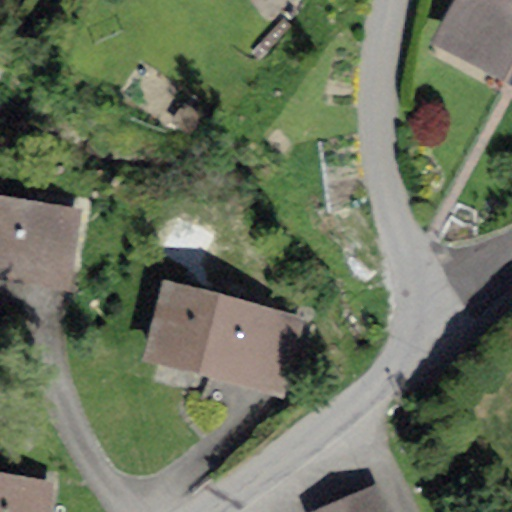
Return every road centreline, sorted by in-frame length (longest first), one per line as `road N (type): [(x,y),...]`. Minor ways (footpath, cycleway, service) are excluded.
road 1 (residential): [(431,356),(397,289),(377,180),(380,46),(395,0)]
road 2 (residential): [(226,511),(352,426),(431,356)]
